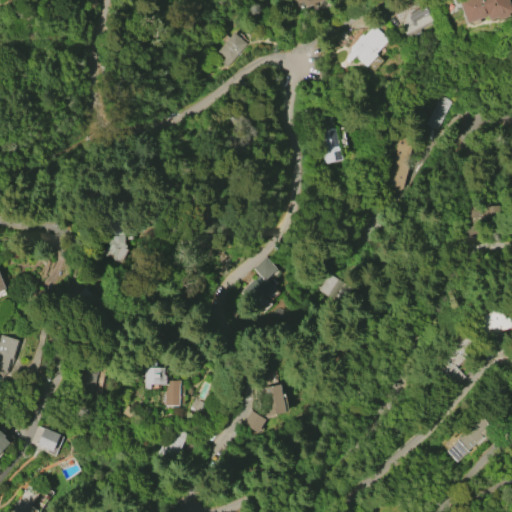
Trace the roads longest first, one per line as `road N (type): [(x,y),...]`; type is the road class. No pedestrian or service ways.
road 1 (residential): [(511,449),(448,511),(25,451),(35,402),(60,371),(54,311),(65,289),(64,264),(49,230),(0,218)]
road 2 (residential): [(185,506),(205,449),(245,407),(248,394),(217,297),(290,225),(298,187),(298,67)]
road 3 (residential): [(511,239),(469,244),(375,416),(323,470),(221,511),(185,506)]
road 4 (residential): [(511,354),(499,355),(327,511),(185,506)]
road 5 (residential): [(298,67),(273,58),(193,103),(153,116),(101,114),(92,90),(104,0)]
